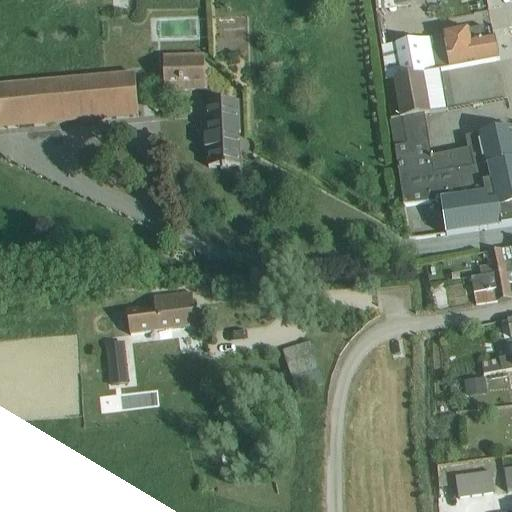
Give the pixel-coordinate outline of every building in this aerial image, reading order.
[(375,0),(377,13),(425,8),(423,0),(375,0)] [(472,43),(493,39),(491,25),(470,29),(471,31),(472,43)] [(472,43),(471,31),(382,48),(386,81),(394,79),(440,72),(500,61),(495,38),(493,39),(472,43)] [(204,57),(164,57),(165,94),(206,92),(204,57)] [(440,72),(394,79),(401,120),(425,116),(448,111),(440,72)] [(135,74),(0,86),(0,131),(140,119),(135,74)] [(207,137),(205,137),(205,151),(208,151),(208,169),(241,168),(240,134),(242,134),(240,104),(206,105),(207,137)] [(425,116),(401,120),(390,122),(404,207),(440,202),(445,237),(511,226),(511,162),(434,176),(432,158),(425,116)] [(434,176),(511,162),(511,130),(466,141),(468,151),(432,158),(434,176)] [(491,277),(511,272),(511,260),(506,262),(505,256),(509,255),(509,250),(487,254),(491,277)] [(511,272),(491,277),(472,280),(477,308),(511,301),(511,272)] [(445,282),(431,284),(435,310),(449,308),(445,282)] [(156,311),(129,314),(131,337),(197,330),(193,296),(154,300),(156,311)] [(511,372),(511,320),(508,322),(511,340),(511,339),(511,346),(509,347),(511,359),(482,365),(484,377),(511,372)] [(310,344),(283,352),(298,395),(324,386),(310,344)] [(124,345),(107,347),(112,388),(129,385),(124,345)] [(485,381),(466,384),(467,399),(486,397),(485,381)] [(124,392),(104,392),(104,409),(124,409),(124,392)] [(492,473),(456,479),(460,500),(511,492),(511,469),(506,470),(506,474),(493,476),(492,473)]
